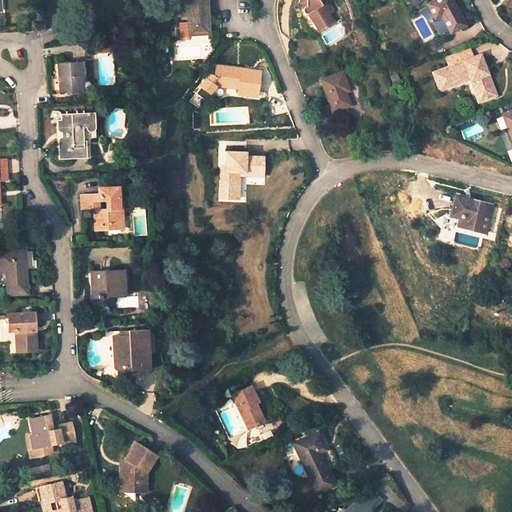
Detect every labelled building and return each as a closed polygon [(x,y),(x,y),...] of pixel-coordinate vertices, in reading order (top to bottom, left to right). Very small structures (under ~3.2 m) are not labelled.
[(188,13),(188,20),(178,20),(179,37),(189,37),(189,32),(208,31),(207,19),(206,0),(178,0),(180,14),(188,13)] [(307,0),(308,2),(304,5),(304,6),(303,8),(304,9),(304,10),(305,10),(305,11),(306,11),(306,12),(307,12),(308,12),(310,11),(320,29),(328,25),(327,24),(333,20),(328,11),(324,2),(326,0),(307,0)] [(326,0),(324,2),(328,11),(333,8),(328,0),(326,0)] [(439,14),(448,31),(462,24),(449,0),(430,0),(425,3),(433,17),(439,14)] [(110,41),(102,41),(102,50),(111,50),(110,41)] [(492,94),(478,53),(471,56),(467,48),(443,57),(446,65),(437,68),(442,81),(465,73),(467,78),(475,101),(492,94)] [(81,89),(80,59),(59,60),(60,90),(81,89)] [(258,94),(261,70),(217,63),(214,81),(238,84),(237,91),(258,94)] [(437,89),(467,78),(465,73),(442,81),(437,68),(430,71),(437,89)] [(348,89),(342,72),(320,79),(331,110),(349,104),(345,91),(348,89)] [(56,117),(59,156),(86,154),(86,142),(82,142),(82,123),(85,123),(85,124),(86,124),(88,126),(91,126),(92,125),(93,122),(93,109),(60,110),(60,117),(56,117)] [(511,110),(499,115),(511,150),(511,110)] [(247,152),(226,151),(226,166),(221,166),(220,197),(233,198),(234,171),(245,172),(245,169),(264,170),(264,157),(247,156),(247,152)] [(0,176),(0,177),(9,176),(8,156),(0,156),(0,176)] [(264,170),(245,169),(245,172),(234,171),(233,198),(239,198),(239,175),(263,176),(264,170)] [(123,213),(123,205),(119,204),(119,195),(122,195),(122,185),(100,185),(100,191),(82,191),(83,206),(95,206),(95,222),(101,223),(101,225),(120,224),(120,213),(123,213)] [(488,204),(451,195),(447,214),(456,216),(454,223),(482,230),(488,204)] [(8,266),(9,282),(9,290),(33,288),(32,281),(29,281),(28,263),(35,263),(38,263),(37,254),(35,255),(34,246),(27,246),(1,248),(2,266),(8,266)] [(127,291),(126,266),(92,268),(93,293),(127,291)] [(151,305),(150,292),(140,292),(141,306),(151,305)] [(10,326),(17,326),(18,347),(38,346),(35,308),(9,310),(10,326)] [(157,365),(155,325),(129,326),(129,330),(119,331),(116,331),(118,363),(126,363),(139,362),(139,366),(157,365)] [(126,371),(139,370),(139,366),(139,362),(126,363),(126,371)] [(229,391),(246,424),(261,416),(252,398),(255,396),(247,381),(229,391)] [(38,451),(51,448),(50,443),(50,440),(61,438),(61,440),(75,437),(71,418),(57,421),(58,424),(52,425),(52,423),(49,410),(30,414),(33,430),(28,431),(31,443),(37,442),(38,451)] [(22,454),(38,451),(37,442),(31,443),(28,431),(18,433),(22,454)] [(236,448),(248,444),(244,432),(232,437),(236,448)] [(295,444),(311,480),(318,494),(335,487),(328,472),(320,455),(318,450),(324,448),(318,434),(295,444)] [(133,445),(124,462),(129,464),(126,470),(121,470),(121,487),(127,487),(127,493),(138,493),(138,482),(147,482),(147,475),(156,457),(133,445)] [(54,499),(57,508),(51,509),(51,511),(68,511),(68,510),(78,508),(78,511),(91,511),(90,505),(89,500),(88,496),(76,499),(74,500),(72,495),(65,497),(61,481),(40,486),(43,499),(44,502),(54,499)] [(138,493),(146,493),(147,482),(138,482),(138,493)] [(341,511),(340,511),(338,511),(370,511),(378,504),(373,498),(366,504),(363,501),(356,507),(354,505),(344,511),(341,511)]
